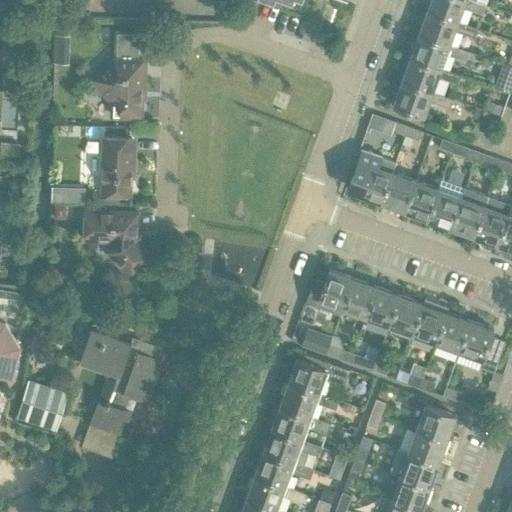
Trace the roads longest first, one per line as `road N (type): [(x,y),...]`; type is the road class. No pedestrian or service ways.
road 1 (residential): [(170,220),(169,73),(186,40),(214,32),(239,37),(350,77)]
road 2 (residential): [(192,511),(303,204)]
road 3 (residential): [(511,280),(303,204)]
road 4 (residential): [(303,204),(350,77)]
